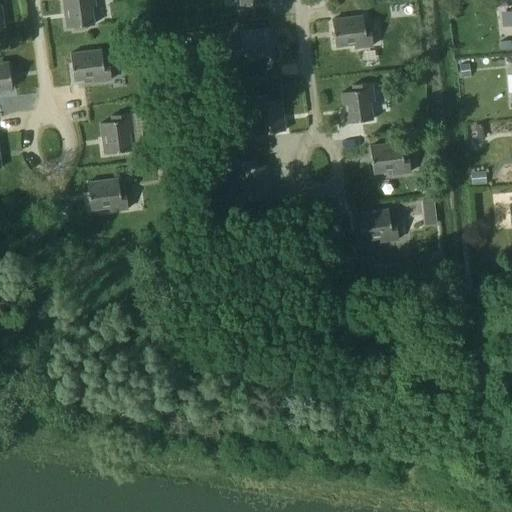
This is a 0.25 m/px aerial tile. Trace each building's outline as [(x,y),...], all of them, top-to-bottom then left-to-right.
[(62,0),(66,29),(93,25),(91,7),(95,6),(93,0),(62,0)] [(362,16),(331,20),(335,47),(353,45),(354,49),(372,46),(370,27),(364,28),(362,16)] [(235,45),(238,64),(256,61),(255,58),(274,55),(270,28),(239,32),(241,44),(235,45)] [(500,50),(511,49),(511,40),(500,41),(500,50)] [(70,54),(73,81),(91,79),(92,83),(110,80),(108,61),(102,62),(100,50),(70,54)] [(0,90),(11,89),(8,62),(0,63),(0,90)] [(469,64),(459,65),(460,78),(470,77),(469,64)] [(352,92),(341,93),(345,124),(372,120),(369,102),(373,101),(371,83),(352,86),(352,92)] [(188,86),(180,87),(181,94),(189,93),(188,86)] [(248,99),(251,117),(255,116),(257,135),(284,131),(280,100),(269,102),(268,96),(248,99)] [(111,122),(100,124),(104,155),(131,151),(128,133),(132,132),(130,114),(110,116),(111,122)] [(478,139),(487,137),(484,123),(475,125),(478,139)] [(158,145),(165,148),(169,141),(161,137),(158,145)] [(400,143),(369,147),(373,174),(391,171),(392,175),(410,173),(407,153),(401,154),(400,143)] [(254,162),(235,164),(237,183),(241,182),(243,200),(270,197),(266,166),(255,168),(254,162)] [(161,165),(163,178),(176,176),(175,163),(161,165)] [(470,173),(472,186),(486,184),(484,171),(470,173)] [(117,179),(87,183),(90,210),(109,208),(109,212),(127,209),(125,190),(119,191),(117,179)] [(431,198),(423,199),(424,206),(432,205),(431,198)] [(357,214),(360,241),(379,238),(379,242),(398,240),(395,221),(389,221),(388,210),(357,214)]
